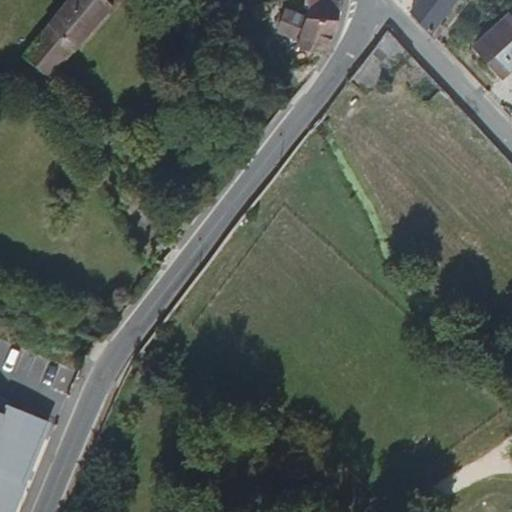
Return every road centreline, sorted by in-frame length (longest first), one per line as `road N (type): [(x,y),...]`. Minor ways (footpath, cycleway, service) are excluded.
road 1 (residential): [(48,511),(113,356),(295,131),(375,10)]
road 2 (residential): [(375,10),(511,145)]
